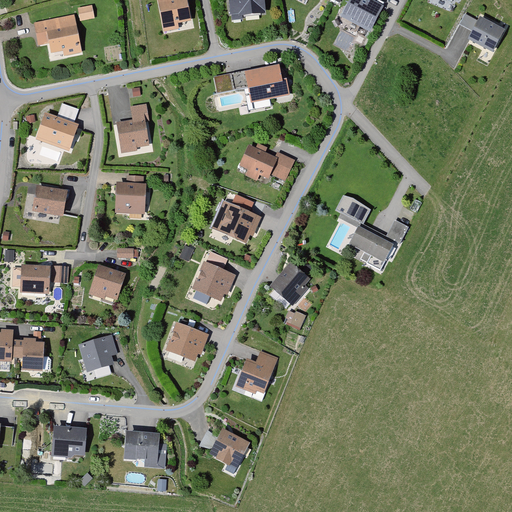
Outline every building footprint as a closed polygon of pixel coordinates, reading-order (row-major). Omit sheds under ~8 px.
[(155,0),(162,34),(178,31),(178,28),(191,25),(186,0),(183,0),(173,2),(172,0),(155,0)] [(226,0),(228,20),(264,17),(262,0),(226,0)] [(371,0),(350,0),(341,17),(370,32),(384,7),(371,0)] [(77,10),(79,23),(94,21),(92,8),(77,10)] [(37,47),(47,45),(49,56),(62,53),(63,58),(79,55),(73,19),(33,26),(37,47)] [(479,21),(468,43),(493,56),(504,34),(479,21)] [(244,75),(249,106),(289,99),(287,84),(280,85),(277,70),(244,75)] [(213,76),(217,93),(231,89),(227,73),(213,76)] [(131,92),(132,100),(140,99),(139,91),(131,92)] [(44,116),(35,141),(69,153),(78,127),(71,125),(76,111),(61,106),(56,120),(44,116)] [(115,127),(120,157),(137,154),(137,151),(147,149),(143,126),(148,125),(145,108),(129,111),(131,124),(115,127)] [(35,121),(34,115),(26,116),(28,123),(35,121)] [(247,173),(244,179),(256,184),(259,178),(268,182),(270,178),(284,184),(294,163),(276,154),(274,159),(264,155),(265,152),(257,148),(255,153),(248,150),(239,169),(247,173)] [(114,217),(144,218),(145,187),(142,187),(142,181),(126,180),(126,187),(115,187),(114,217)] [(35,187),(31,212),(61,218),(66,192),(35,187)] [(353,198),(343,195),(337,210),(364,224),(371,210),(353,198)] [(223,205),(211,232),(244,246),(247,239),(251,241),(259,221),(223,205)] [(380,237),(378,241),(393,249),(385,264),(392,267),(408,231),(393,224),(386,240),(380,237)] [(357,231),(348,249),(383,267),(385,264),(393,249),(378,241),(357,231)] [(194,249),(185,246),(180,257),(188,262),(194,249)] [(117,256),(139,257),(139,248),(118,247),(117,256)] [(14,262),(14,251),(6,250),(6,261),(14,262)] [(203,266),(191,293),(220,305),(223,298),(227,300),(235,280),(203,266)] [(289,266),(269,290),(293,310),(307,292),(303,289),(309,282),(289,266)] [(20,267),(19,295),(47,296),(48,268),(20,267)] [(51,267),(50,283),(60,284),(60,268),(51,267)] [(97,268),(88,297),(103,302),(105,298),(116,301),(124,277),(97,268)] [(295,315),(290,328),(300,332),(306,319),(295,315)] [(175,326),(164,354),(194,365),(197,358),(200,359),(208,339),(175,326)] [(35,341),(43,340),(42,331),(34,331),(35,341)] [(0,364),(10,365),(13,360),(21,360),(21,373),(42,374),(43,345),(34,345),(35,341),(23,340),(23,343),(12,343),(12,333),(0,332),(0,334),(0,364)] [(78,347),(86,374),(113,366),(110,359),(117,357),(111,337),(78,347)] [(247,363),(235,389),(254,397),(256,393),(263,396),(277,362),(260,354),(255,366),(247,363)] [(52,429),(50,458),(71,460),(74,456),(83,457),(85,431),(52,429)] [(221,432),(208,457),(236,471),(249,446),(221,432)] [(127,434),(125,457),(146,459),(145,465),(165,467),(167,445),(158,444),(159,437),(127,434)] [(93,478),(87,473),(79,482),(84,487),(93,478)] [(166,480),(158,479),(158,491),(166,491),(166,480)]
